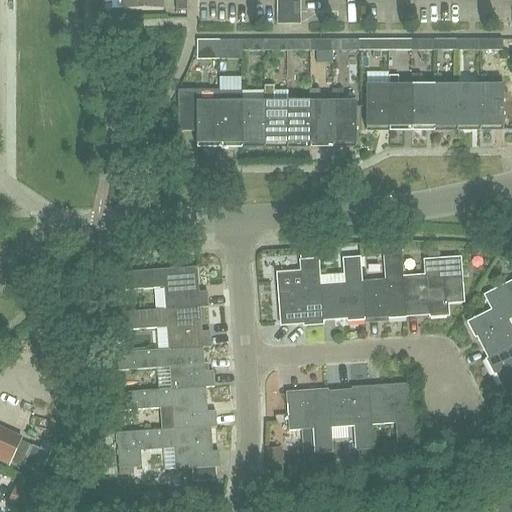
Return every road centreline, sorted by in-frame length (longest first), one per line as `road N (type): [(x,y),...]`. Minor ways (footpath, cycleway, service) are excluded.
road 1 (unclassified): [(511,193),(233,226)]
road 2 (residential): [(464,420),(434,358),(417,350),(245,364)]
road 3 (residential): [(52,229),(233,226)]
road 4 (residential): [(236,511),(245,364)]
road 5 (residential): [(245,364),(233,226)]
